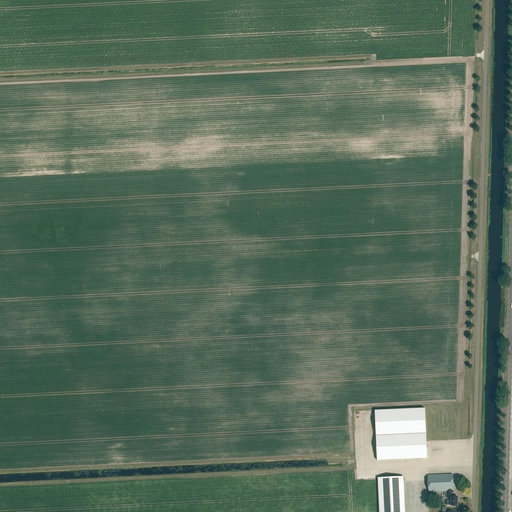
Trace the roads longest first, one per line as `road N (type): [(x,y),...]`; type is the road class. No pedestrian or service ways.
road 1 (unclassified): [(472,511),(487,0)]
road 2 (secondary): [(504,511),(511,243)]
